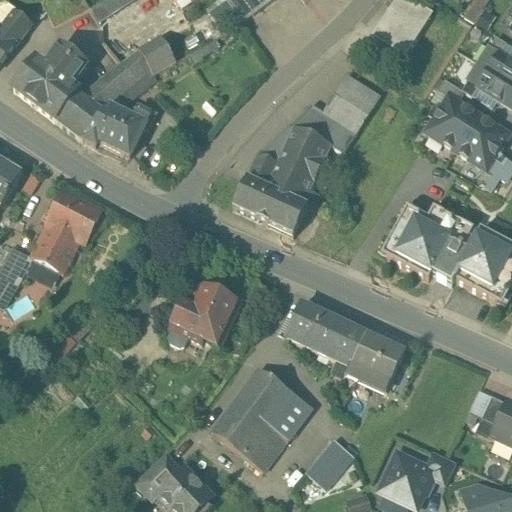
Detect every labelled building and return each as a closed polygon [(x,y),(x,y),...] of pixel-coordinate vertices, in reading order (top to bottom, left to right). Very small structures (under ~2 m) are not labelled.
[(68,0),(50,0),(40,6),(47,18),(71,5),(68,0)] [(81,0),(71,5),(47,18),(54,30),(89,12),(82,0),(81,0)] [(174,0),(183,11),(199,0),(174,0)] [(221,0),(242,27),(278,0),(221,0)] [(406,0),(397,0),(372,39),(404,60),(432,17),(406,0)] [(489,0),(475,0),(463,20),(473,26),(489,0)] [(89,12),(100,29),(112,21),(101,5),(89,12)] [(493,19),(484,13),(476,26),(485,32),(493,19)] [(0,68),(30,30),(13,17),(1,32),(0,33),(0,68)] [(175,66),(160,40),(138,53),(149,73),(153,79),(175,66)] [(495,41),(489,50),(500,57),(506,47),(495,41)] [(216,42),(190,57),(195,66),(203,62),(202,60),(220,50),(216,42)] [(121,67),(104,46),(88,59),(105,80),(82,99),(104,115),(108,110),(112,105),(139,82),(121,67)] [(478,67),(511,88),(511,64),(500,57),(489,50),(478,67)] [(60,51),(45,71),(33,63),(13,93),(55,124),(55,123),(77,95),(70,90),(85,71),(60,51)] [(149,73),(138,53),(121,67),(139,82),(149,73)] [(511,110),(511,88),(478,67),(467,84),(478,91),(511,112),(511,110)] [(379,102),(345,81),(322,117),(321,118),(356,139),(379,102)] [(467,84),(461,94),(471,101),(478,91),(467,84)] [(82,99),(77,95),(55,123),(82,144),(104,115),(82,99)] [(478,120),(444,101),(422,138),(456,157),(478,120)] [(310,109),(258,158),(276,167),(293,132),(330,149),(313,185),(331,148),(345,156),(356,139),(321,118),(322,117),(310,109)] [(133,122),(108,110),(104,115),(82,144),(95,151),(98,146),(129,161),(146,128),(145,128),(151,116),(138,110),(133,122)] [(511,140),(478,120),(456,157),(489,177),(511,140)] [(276,167),(265,191),(302,208),(313,185),(330,149),(293,132),(276,167)] [(276,167),(258,158),(247,182),(265,191),(276,167)] [(22,178),(0,164),(0,211),(1,212),(22,178)] [(265,191),(247,182),(233,212),(293,240),(307,210),(302,208),(265,191)] [(62,197),(29,263),(32,264),(62,279),(79,245),(85,248),(101,217),(62,197)] [(511,249),(480,232),(473,244),(469,242),(473,233),(414,201),(408,212),(412,214),(406,224),(401,221),(386,248),(392,251),(386,261),(428,284),(431,279),(451,290),(454,284),(496,307),(503,294),(508,297),(511,290),(511,249)] [(29,263),(13,254),(0,278),(0,279),(19,289),(32,264),(29,263)] [(33,267),(29,278),(46,284),(50,273),(33,267)] [(0,307),(19,289),(0,279),(0,307)] [(142,293),(126,280),(114,296),(126,306),(129,309),(142,293)] [(240,311),(201,293),(195,305),(185,300),(169,336),(172,338),(168,344),(170,349),(179,353),(184,352),(187,345),(201,351),(204,347),(220,354),(240,311)] [(286,341),(329,362),(342,329),(300,309),(292,327),(286,341)] [(107,328),(95,315),(56,353),(62,358),(90,333),(96,339),(107,328)] [(342,329),(329,362),(350,372),(347,377),(359,382),(377,345),(342,329)] [(404,358),(377,345),(359,382),(386,395),(404,358)] [(312,413),(259,373),(211,438),(263,477),(312,413)] [(507,408),(491,400),(481,422),(497,430),(507,408)] [(511,408),(508,407),(507,408),(497,430),(491,443),(511,452),(511,408)] [(334,444),(305,478),(325,495),(354,462),(334,444)] [(401,448),(381,499),(414,511),(423,511),(442,465),(401,448)] [(161,461),(135,486),(153,505),(157,501),(156,500),(178,479),(161,461)] [(211,502),(184,473),(178,479),(156,500),(157,501),(168,511),(209,511),(211,511),(206,507),(211,502)] [(511,511),(511,504),(477,489),(461,494),(465,511),(511,511)] [(369,511),(366,499),(351,504),(353,511),(369,511)]
